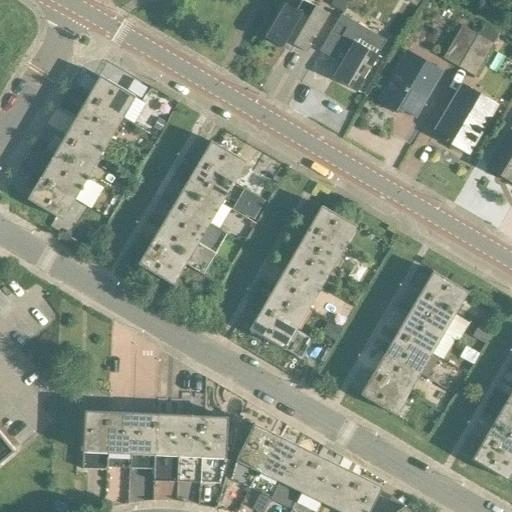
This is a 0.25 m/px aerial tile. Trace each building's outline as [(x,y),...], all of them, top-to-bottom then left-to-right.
[(287,6),(267,41),(283,50),(287,43),(306,54),(328,15),(303,0),(296,12),(287,6)] [(341,13),(349,0),(334,0),(331,7),(341,13)] [(337,23),(320,53),(321,53),(327,43),(348,55),(334,80),(363,96),(363,95),(358,92),(377,58),(383,61),(383,60),(355,44),(343,38),(348,30),(337,23)] [(443,58),(459,67),(478,35),(462,26),(443,58)] [(478,35),(459,67),(475,76),(494,45),(478,35)] [(401,66),(379,102),(385,105),(383,108),(394,114),(395,112),(401,115),(403,111),(416,119),(435,86),(431,83),(438,71),(420,60),(413,72),(401,66)] [(101,78),(88,98),(118,116),(130,95),(101,78)] [(455,99),(436,132),(449,140),(447,143),(452,146),(450,149),(460,155),(462,152),(468,155),(489,119),(478,112),(485,100),(467,89),(460,101),(455,99)] [(118,116),(88,98),(76,119),(106,136),(118,116)] [(134,98),(123,118),(134,125),(146,104),(134,98)] [(106,136),(76,119),(64,139),(94,157),(98,159),(110,139),(106,136)] [(165,123),(159,119),(154,128),(160,132),(165,123)] [(511,127),(488,169),(511,182),(511,127)] [(94,157),(64,139),(53,159),(82,177),(94,157)] [(212,143),(199,164),(235,184),(247,164),(240,159),(212,143)] [(82,177),(53,159),(41,180),(69,197),(91,209),(102,189),(82,177)] [(235,184),(199,164),(187,184),(222,205),(235,184)] [(69,197),(41,180),(28,201),(56,217),(57,219),(69,197)] [(222,205),(187,184),(175,204),(210,225),(222,205)] [(253,220),(263,202),(242,190),(232,208),(253,220)] [(228,235),(210,225),(175,204),(163,224),(215,256),(228,235)] [(322,207),(310,228),(344,249),(357,228),(350,224),(322,207)] [(215,256),(163,224),(151,244),(187,265),(204,275),(215,256)] [(344,249),(310,228),(298,249),(332,269),(344,249)] [(187,265),(151,244),(139,266),(146,270),(174,286),(187,265)] [(332,269),(298,249),(286,269),(320,289),(332,269)] [(320,289),(286,269),(274,289),(308,309),(320,289)] [(433,273),(421,293),(457,314),(469,294),(462,289),(433,273)] [(308,309),(274,289),(263,310),(290,326),(290,327),(296,330),(308,309)] [(457,314),(421,293),(409,314),(445,335),(457,314)] [(290,326),(263,310),(250,331),(299,359),(311,339),(296,330),(290,327),(290,326)] [(445,335),(409,314),(397,334),(433,355),(445,335)] [(336,338),(341,330),(328,322),(322,333),(332,339),(334,337),(336,338)] [(485,344),(491,333),(479,326),(472,337),(485,344)] [(433,355),(397,334),(386,354),(421,375),(433,355)] [(421,375),(386,354),(374,375),(409,395),(421,375)] [(409,395),(374,375),(361,396),(389,412),(396,417),(409,395)] [(511,401),(509,399),(497,420),(511,428),(511,401)] [(0,412),(0,461),(24,442),(0,412)] [(106,468),(109,414),(85,413),(82,467),(106,468)] [(109,414),(106,468),(130,469),(133,415),(109,414)] [(133,415),(130,469),(154,471),(156,416),(133,415)] [(156,416),(154,471),(153,481),(177,483),(180,417),(156,416)] [(180,417),(177,483),(200,484),(203,418),(180,417)] [(203,418),(200,484),(220,485),(226,460),(228,419),(203,418)] [(511,428),(497,420),(485,440),(511,456),(511,428)] [(237,462),(231,482),(249,491),(250,488),(258,472),(276,436),(254,426),(236,462),(237,462)] [(276,436),(258,472),(250,488),(271,499),(297,447),(276,436)] [(511,473),(511,456),(485,440),(472,461),(500,478),(507,482),(511,473)] [(292,509),(318,457),(297,447),(271,499),(292,509)] [(297,511),(317,511),(321,504),(339,468),(318,457),(292,509),(297,511)] [(338,511),(343,511),(361,478),(339,468),(321,504),(338,511)] [(371,511),(382,489),(361,478),(343,511),(371,511)] [(253,508),(260,511),(264,511),(270,501),(259,495),(253,508)]
